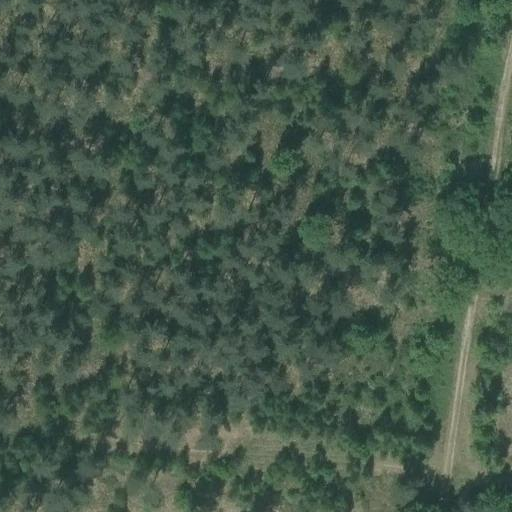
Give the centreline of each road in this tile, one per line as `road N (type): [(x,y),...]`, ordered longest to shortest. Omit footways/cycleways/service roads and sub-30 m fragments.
road 1 (track): [(447,473),(0,434)]
road 2 (track): [(447,473),(511,36)]
